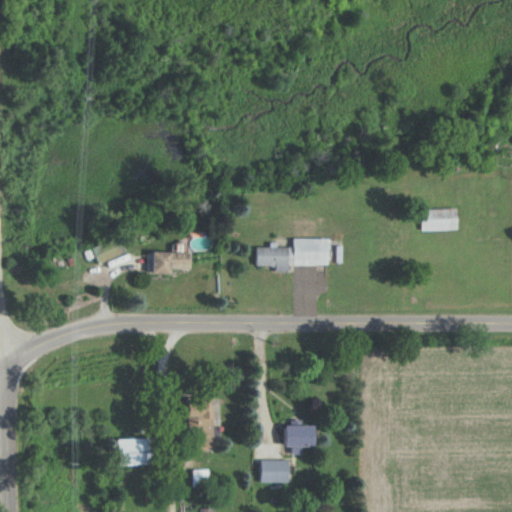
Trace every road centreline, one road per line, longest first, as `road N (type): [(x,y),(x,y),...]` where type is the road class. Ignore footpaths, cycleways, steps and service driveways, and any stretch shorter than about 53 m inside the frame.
road 1 (tertiary): [(511,327),(90,329),(0,370)]
road 2 (residential): [(9,511),(8,365)]
